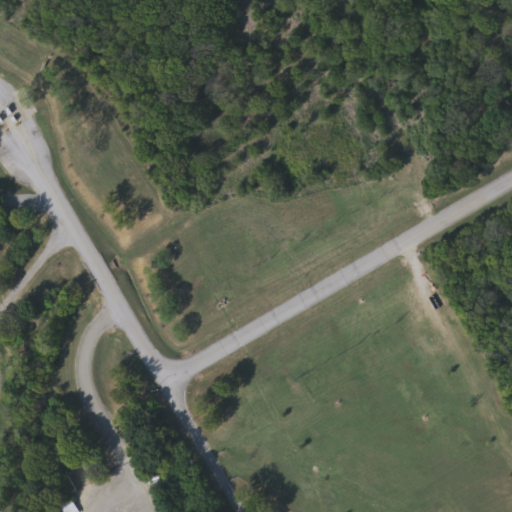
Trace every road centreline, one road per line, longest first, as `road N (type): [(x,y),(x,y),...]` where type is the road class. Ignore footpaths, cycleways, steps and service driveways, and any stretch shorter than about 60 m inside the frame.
road 1 (residential): [(244,511),(180,391),(0,104)]
road 2 (residential): [(511,189),(180,391)]
